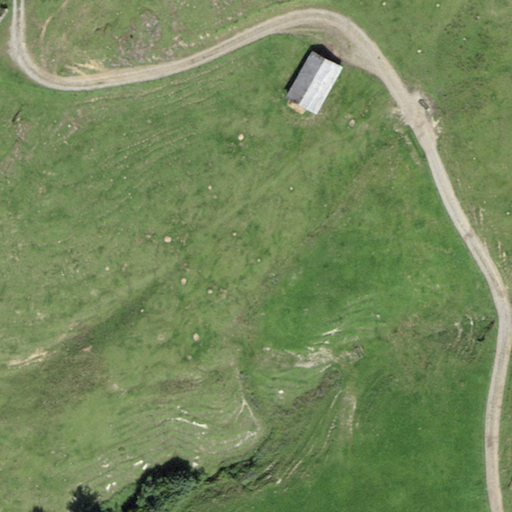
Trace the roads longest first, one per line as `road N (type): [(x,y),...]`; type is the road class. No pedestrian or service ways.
road 1 (track): [(425,134),(358,36),(331,17),(298,15),(197,61),(71,87),(39,78),(25,61),(18,0)]
road 2 (track): [(499,511),(494,415),(502,307),(425,134)]
